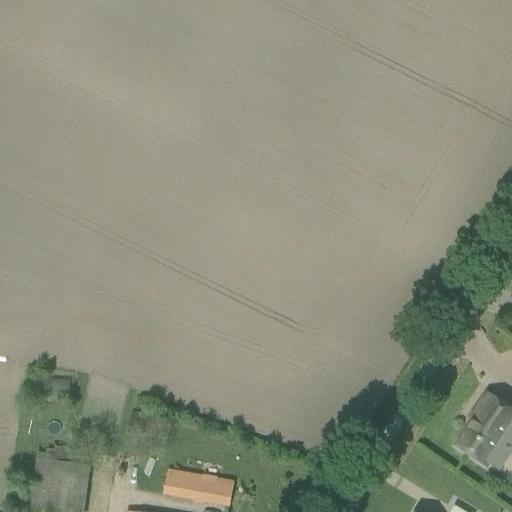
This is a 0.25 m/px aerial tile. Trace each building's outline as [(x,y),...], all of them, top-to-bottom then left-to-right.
[(27,405),(67,408),(69,381),(29,378),(27,405)] [(471,421),(454,447),(485,468),(488,465),(498,472),(508,457),(498,450),(511,428),(511,410),(486,393),(468,419),(471,421)] [(172,424),(132,412),(125,435),(164,447),(172,424)] [(75,511),(78,469),(24,466),(21,511),(75,511)] [(168,470),(163,496),(226,508),(231,481),(168,470)]
